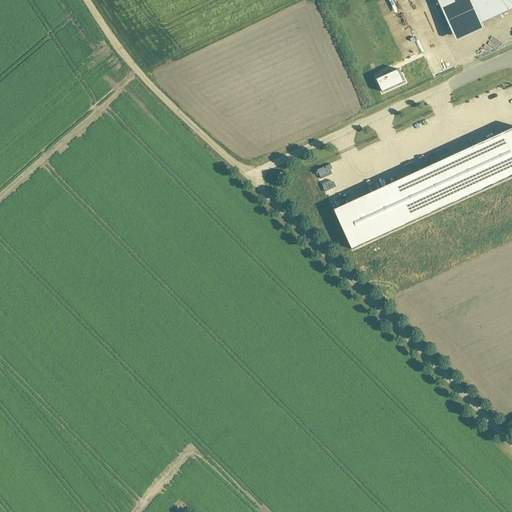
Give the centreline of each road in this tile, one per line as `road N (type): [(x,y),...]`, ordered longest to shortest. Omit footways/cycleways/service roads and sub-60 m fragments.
road 1 (residential): [(511,442),(255,178)]
road 2 (residential): [(511,56),(255,178)]
road 3 (track): [(87,0),(143,76),(255,178)]
